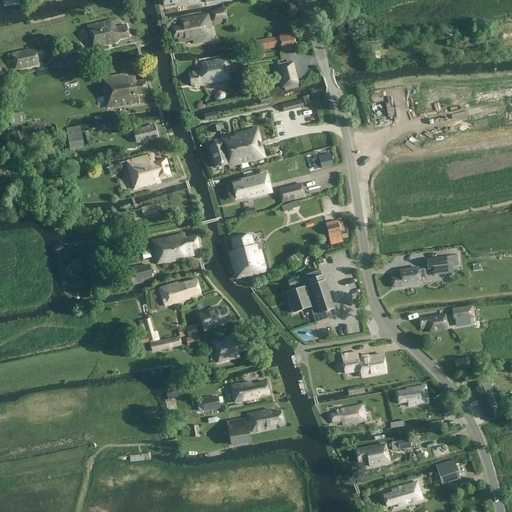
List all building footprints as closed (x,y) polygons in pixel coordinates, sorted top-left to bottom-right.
[(212,12),(213,20),(225,18),(223,10),(212,12)] [(181,26),(172,28),(174,39),(177,39),(178,42),(192,40),(192,44),(212,40),(207,15),(180,20),(181,26)] [(111,20),(87,24),(92,47),(116,42),(120,38),(129,36),(127,25),(116,27),(111,20)] [(295,50),(292,33),(278,35),(278,37),(253,41),(254,51),(280,47),(281,53),(295,50)] [(38,62),(35,48),(11,54),(14,68),(38,62)] [(82,53),(67,56),(69,65),(84,61),(82,53)] [(52,61),(53,68),(62,67),(60,59),(52,61)] [(225,59),(205,62),(204,63),(202,64),(200,68),(199,71),(188,73),(190,84),(198,83),(203,83),(209,83),(213,83),(229,80),(225,59)] [(281,88),(298,84),(293,62),(276,66),(280,79),(278,80),(281,88)] [(101,78),(106,108),(138,103),(137,95),(146,93),(144,80),(135,82),(134,76),(127,77),(126,75),(101,78)] [(311,95),(302,97),(304,105),(313,103),(311,95)] [(301,100),(281,104),(283,112),(302,107),(301,100)] [(214,111),(202,114),(204,120),(213,118),(213,120),(216,119),(214,111)] [(154,125),(141,128),(132,131),(135,142),(157,137),(154,125)] [(80,126),(66,128),(70,151),(84,149),(80,126)] [(221,139),(228,164),(228,167),(264,157),(257,128),(234,134),(235,136),(229,138),(229,135),(221,137),(221,139)] [(210,145),(215,167),(228,164),(221,139),(217,140),(218,143),(210,145)] [(328,152),(312,156),(315,167),(331,163),(328,152)] [(152,155),(126,161),(132,189),(159,182),(158,178),(169,175),(165,159),(154,162),(152,155)] [(243,180),(244,182),(232,185),(236,199),(247,196),(248,198),(270,192),(265,175),(243,180)] [(281,202),(304,197),(301,184),(278,189),(281,202)] [(326,197),(318,200),(321,208),(329,205),(326,197)] [(279,206),(280,214),(294,212),(292,203),(279,206)] [(154,205),(141,208),(143,216),(156,212),(154,205)] [(325,224),(329,241),(341,239),(337,221),(325,224)] [(192,249),(198,248),(196,235),(184,238),(184,234),(152,240),(157,264),(183,259),(183,257),(193,255),(192,249)] [(255,245),(253,245),(250,234),(231,239),(234,251),(229,252),(236,278),(265,271),(259,250),(256,251),(255,245)] [(451,256),(425,260),(427,270),(453,266),(451,256)] [(149,264),(138,267),(137,265),(128,268),(132,285),(140,283),(140,281),(152,278),(149,264)] [(391,277),(392,287),(420,283),(419,280),(426,279),(425,269),(418,270),(418,267),(399,270),(400,276),(391,277)] [(313,297),(307,299),(309,307),(310,307),(315,322),(335,315),(333,308),(323,276),(322,276),(320,270),(306,275),(308,281),(310,286),(313,297)] [(164,306),(166,305),(179,301),(182,300),(188,298),(188,297),(200,293),(195,280),(184,283),(176,284),(176,282),(158,288),(164,306)] [(292,313),(309,307),(307,299),(313,297),(310,286),(305,288),(304,287),(285,293),(292,313)] [(453,319),(472,316),(471,306),(451,309),(453,319)] [(197,313),(204,333),(223,326),(222,325),(230,322),(225,307),(217,310),(216,307),(197,313)] [(444,315),(419,319),(420,328),(428,327),(429,332),(447,329),(444,315)] [(151,342),(159,340),(156,331),(153,332),(149,319),(149,317),(144,318),(146,324),(148,332),(151,342)] [(146,331),(146,332),(148,332),(146,324),(144,318),(142,319),(143,320),(138,322),(139,326),(141,332),(146,331)] [(335,318),(312,324),(315,335),(322,333),(323,339),(334,337),(332,331),(330,331),(329,328),(335,327),(337,337),(345,335),(343,326),(337,327),(335,318)] [(184,326),(187,335),(195,332),(192,324),(184,326)] [(181,346),(179,339),(179,338),(185,336),(184,330),(177,332),(178,337),(158,341),(149,344),(152,353),(160,351),(181,346)] [(148,332),(146,332),(146,333),(135,336),(138,346),(149,342),(149,343),(151,342),(148,332)] [(237,352),(248,349),(244,332),(232,335),(212,340),(217,362),(238,357),(237,352)] [(186,337),(187,344),(199,343),(198,335),(186,337)] [(356,352),(341,355),(344,374),(360,371),(361,377),(386,372),(383,354),(358,359),(356,352)] [(456,369),(469,367),(467,357),(454,360),(456,369)] [(473,373),(463,375),(464,381),(475,379),(473,373)] [(257,395),(268,393),(266,381),(249,385),(249,383),(234,386),(237,403),(257,398),(257,395)] [(475,387),(477,393),(490,388),(488,382),(475,387)] [(348,397),(364,393),(363,385),(346,388),(348,397)] [(428,402),(425,385),(406,388),(406,390),(396,392),(398,404),(407,402),(407,405),(428,402)] [(477,393),(479,399),(492,394),(490,388),(477,393)] [(479,399),(481,404),(494,399),(492,394),(479,399)] [(210,398),(209,396),(201,398),(204,412),(220,409),(218,397),(210,398)] [(443,398),(437,403),(445,415),(452,411),(443,398)] [(481,404),(483,410),(497,405),(494,399),(481,404)] [(341,422),(342,426),(365,421),(362,405),(336,410),(336,414),(331,415),(332,424),(341,422)] [(483,410),(486,416),(499,411),(497,405),(483,410)] [(248,414),(251,432),(274,427),(274,424),(282,422),(280,411),(270,413),(269,409),(248,414)] [(499,411),(486,416),(488,421),(501,416),(499,411)] [(247,419),(226,422),(230,442),(231,447),(251,444),(247,419)] [(199,436),(199,433),(198,425),(189,427),(191,437),(199,436)] [(397,441),(398,449),(410,448),(409,440),(397,441)] [(355,450),(358,462),(367,460),(369,466),(388,462),(384,444),(355,450)] [(443,445),(426,450),(429,459),(445,454),(443,445)] [(150,453),(129,454),(129,461),(150,459),(150,453)] [(435,465),(436,469),(441,486),(460,480),(453,459),(435,465)] [(422,499),(416,481),(391,489),(392,493),(383,495),(386,506),(390,505),(391,510),(398,507),(398,506),(422,499)]
